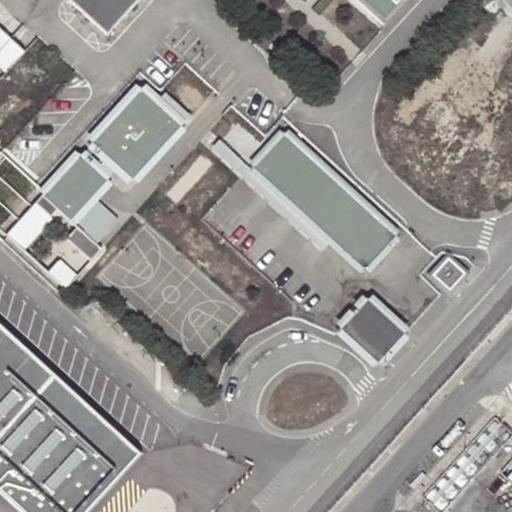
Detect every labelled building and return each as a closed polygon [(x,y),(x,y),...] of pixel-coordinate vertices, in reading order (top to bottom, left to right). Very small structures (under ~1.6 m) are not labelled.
[(136,0),(68,0),(105,34),(136,0)] [(342,0),(377,32),(406,0),(342,0)] [(23,52),(0,30),(0,69),(4,73),(23,52)] [(139,81),(88,138),(131,177),(183,119),(139,81)] [(398,236),(285,132),(251,168),(366,272),(398,236)] [(76,151),(38,192),(69,222),(107,179),(76,151)] [(430,273),(451,292),(466,276),(445,257),(430,273)] [(368,302),(342,332),(379,365),(405,335),(368,302)] [(0,335),(0,501),(11,511),(91,511),(138,462),(0,335)]
